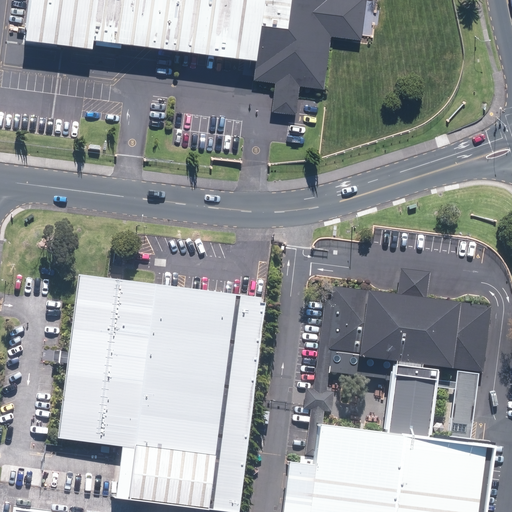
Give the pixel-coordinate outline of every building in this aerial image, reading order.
[(30,0),(26,40),(97,48),(98,41),(256,61),(262,26),(288,29),(292,0),(30,0)] [(292,0),(288,29),(262,26),(256,61),(254,81),(275,84),(271,113),(296,115),(298,98),(300,86),(324,89),(329,47),(330,36),(361,40),(362,35),(366,0),(292,0)] [(398,295),(333,286),(331,300),(325,299),(313,389),(306,388),(304,408),(312,409),(306,454),(314,455),(318,455),(322,424),(324,410),(332,411),(335,391),(327,390),(329,372),(390,380),(383,431),(432,436),(441,368),(457,370),(448,437),(473,441),(491,307),(427,298),(430,273),(401,269),(398,295)] [(57,438),(122,446),(115,497),(234,511),(239,511),(266,299),(265,299),(79,275),(57,438)] [(313,464),(290,462),(283,511),(483,511),(493,444),(473,441),(448,437),(432,436),(383,431),(322,424),(318,455),(314,455),(313,464)]
